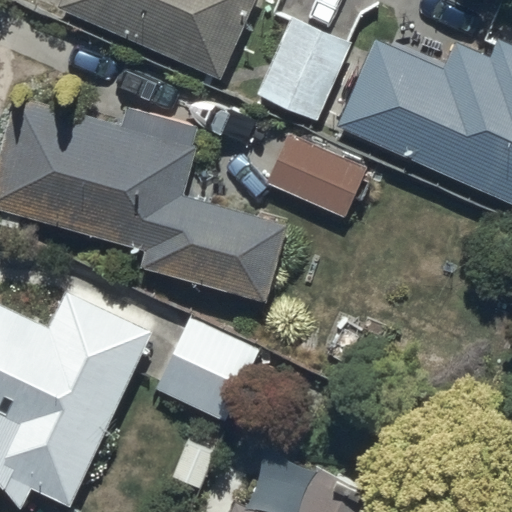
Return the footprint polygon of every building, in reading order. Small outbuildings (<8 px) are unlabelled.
[(60,0),(221,70),(251,0),(60,0)] [(259,87),(316,112),(350,35),(293,11),(259,87)] [(376,34),(339,120),(511,195),(511,39),(499,34),(490,52),(456,37),(445,64),(376,34)] [(142,259),(266,293),(287,217),(183,189),(196,139),(17,90),(0,151),(0,201),(147,242),(142,259)] [(269,177),(345,210),(366,163),(290,130),(269,177)] [(71,498),(152,323),(68,285),(51,321),(0,297),(0,472),(22,499),(31,479),(71,498)] [(190,313),(157,383),(227,415),(259,345),(190,313)] [(376,511),(385,493),(317,460),(292,511),(270,511),(237,496),(229,511),(376,511)]
